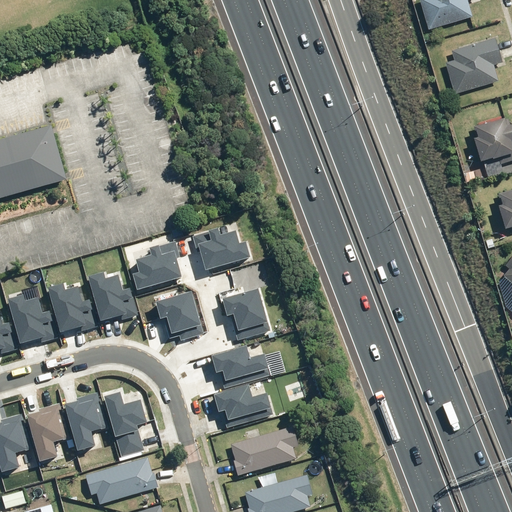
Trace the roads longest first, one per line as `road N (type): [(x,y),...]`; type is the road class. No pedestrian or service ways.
road 1 (motorway): [(284,0),(482,511)]
road 2 (motorway): [(443,511),(246,0)]
road 3 (motorway): [(341,0),(511,442)]
road 4 (residential): [(0,383),(107,356),(142,361),(169,390),(207,511)]
